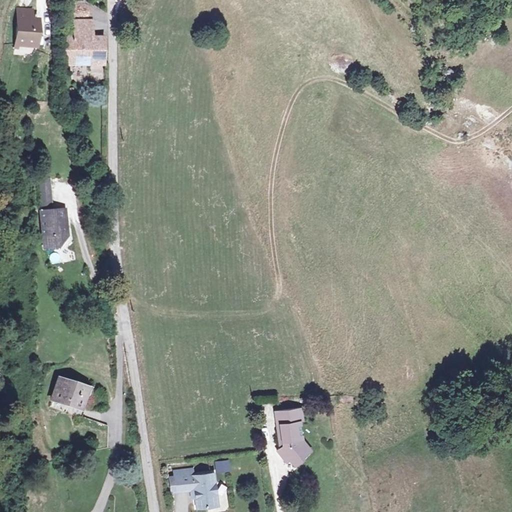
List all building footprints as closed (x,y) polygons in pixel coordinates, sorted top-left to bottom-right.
[(35,48),(36,37),(32,36),(32,32),(36,32),(37,22),(30,22),(31,13),(17,12),(15,47),(35,48)] [(83,36),(100,37),(100,20),(82,20),(83,36)] [(68,36),(70,61),(109,62),(109,36),(100,37),(83,36),(68,36)] [(49,202),(51,245),(65,244),(74,232),(73,223),(70,224),(69,209),(61,209),(60,201),(60,176),(48,177),(49,202)] [(75,261),(73,248),(49,251),(51,264),(75,261)] [(71,380),(59,407),(86,419),(98,392),(71,380)] [(284,451),(286,457),(288,464),(300,460),(298,457),(296,450),(306,445),(302,436),(300,419),(304,418),(303,405),(278,407),(279,420),(283,420),(285,441),(280,443),(277,444),(280,453),(284,451)] [(296,450),(298,457),(309,452),(306,445),(296,450)] [(189,468),(172,470),(175,490),(189,488),(189,493),(193,492),(194,496),(195,505),(216,502),(210,470),(190,474),(189,468)]
